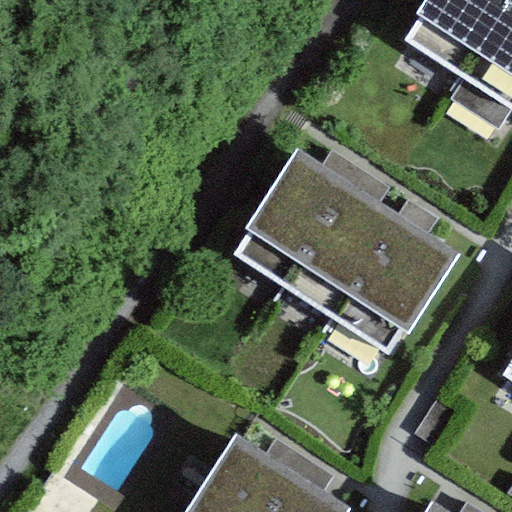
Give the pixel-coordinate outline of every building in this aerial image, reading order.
[(511,0),(424,0),(401,37),(511,108),(511,0)] [(297,148),(230,252),(395,358),(462,254),(297,148)] [(511,353),(499,373),(511,381),(511,353)] [(349,511),(351,509),(235,435),(184,511),(349,511)] [(446,511),(432,503),(426,511),(446,511)]
